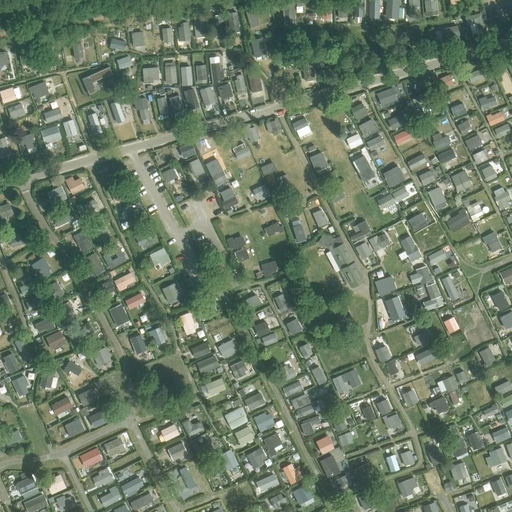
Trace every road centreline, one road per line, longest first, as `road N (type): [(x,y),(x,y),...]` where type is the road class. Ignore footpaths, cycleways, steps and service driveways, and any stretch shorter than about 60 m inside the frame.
road 1 (unclassified): [(511,44),(0,186)]
road 2 (track): [(0,28),(207,0)]
